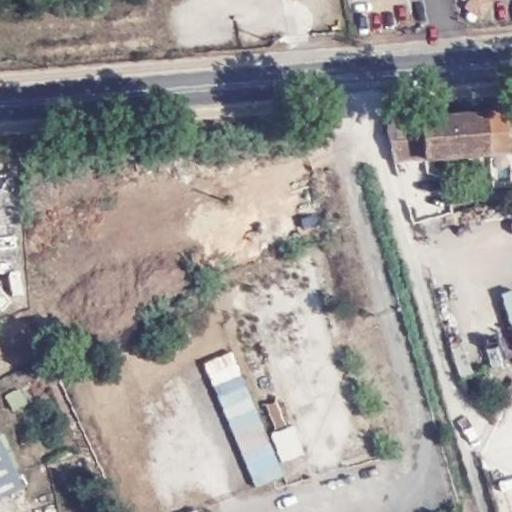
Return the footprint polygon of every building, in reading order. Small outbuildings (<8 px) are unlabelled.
[(484,18),(492,0),(467,0),(464,8),(484,18)] [(384,121),(392,158),(511,149),(511,121),(508,121),(506,113),(384,121)] [(323,249),(211,280),(222,317),(270,304),(275,319),(337,302),(323,249)] [(511,288),(500,292),(511,329),(511,288)] [(318,309),(286,318),(296,352),(327,343),(318,309)] [(496,339),(478,340),(480,363),(498,362),(496,339)] [(256,350),(242,355),(260,395),(273,390),(256,350)] [(294,355),(298,388),(335,383),(331,350),(294,355)] [(185,373),(155,379),(161,408),(191,402),(185,373)] [(272,428),(283,425),(277,402),(266,405),(272,428)] [(280,464),(305,455),(294,426),(270,435),(280,464)] [(0,494),(20,484),(0,442),(0,494)]
